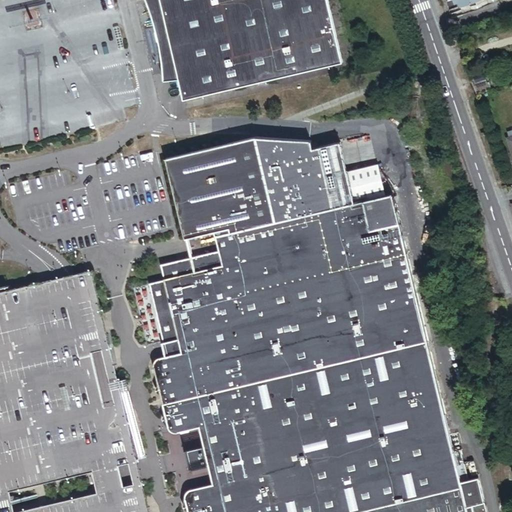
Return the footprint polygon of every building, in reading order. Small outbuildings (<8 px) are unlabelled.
[(146,0),(152,18),(157,33),(159,42),(161,51),(162,57),(162,62),(163,74),(177,72),(184,101),(344,65),(329,0),(146,0)] [(481,79),(467,82),(471,95),(485,92),(481,79)] [(480,511),(473,482),(459,486),(458,479),(460,478),(451,446),(449,446),(385,193),(367,198),(347,203),(343,189),(332,143),(304,150),(302,143),(246,139),(156,161),(176,241),(220,232),(221,239),(209,242),(210,250),(150,263),(154,283),(139,287),(156,351),(158,361),(151,363),(145,368),(159,430),(171,435),(175,437),(182,436),(184,432),(191,431),(195,449),(181,452),(182,461),(184,470),(200,467),(204,487),(185,491),(179,501),(181,511),(480,511)] [(367,198),(363,183),(343,189),(347,203),(367,198)] [(118,380),(93,270),(61,278),(0,292),(0,511),(148,511),(139,472),(137,459),(118,380)] [(146,457),(127,378),(118,380),(137,459),(143,458),(146,457)]
